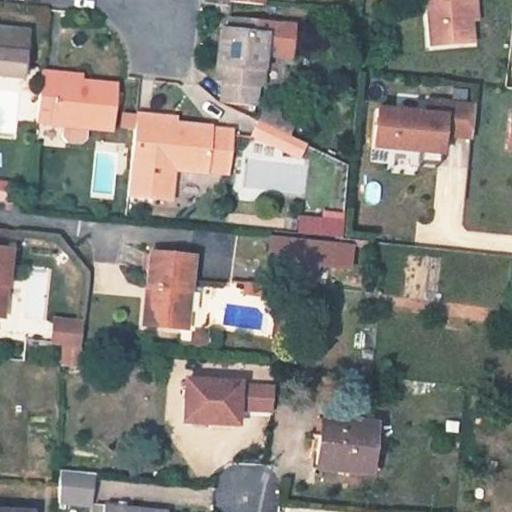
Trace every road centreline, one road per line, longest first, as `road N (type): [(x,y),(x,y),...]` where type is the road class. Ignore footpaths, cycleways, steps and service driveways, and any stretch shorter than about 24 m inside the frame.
road 1 (residential): [(0,221),(202,243)]
road 2 (unknown): [(511,264),(463,249),(462,170)]
